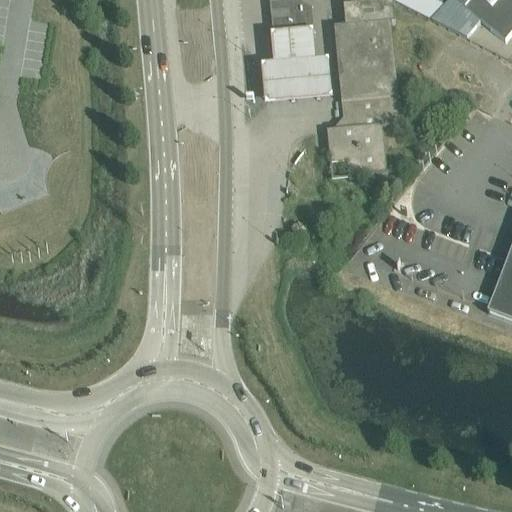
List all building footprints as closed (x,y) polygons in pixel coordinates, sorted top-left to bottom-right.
[(399,0),(424,14),(432,0),(399,0)] [(511,0),(450,0),(452,1),(433,24),(467,42),(481,25),(505,45),(511,37),(511,0)] [(312,12),(297,4),(270,6),(273,39),(314,35),(312,12)] [(327,134),(331,168),(348,166),(349,183),(369,181),(388,179),(383,129),(402,127),(392,25),(396,25),(394,4),(344,9),(346,30),(335,31),(344,132),(327,134)] [(312,43),(271,47),(274,74),(261,75),(265,116),(332,110),(329,70),(315,72),(312,43)] [(511,255),(489,315),(511,323),(511,255)]
